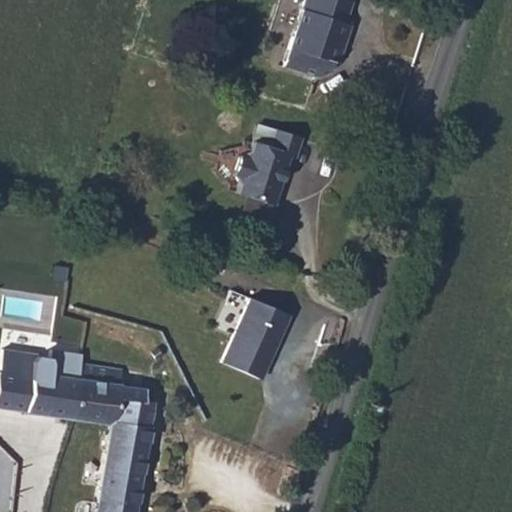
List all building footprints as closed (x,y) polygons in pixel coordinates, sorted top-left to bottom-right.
[(360,23),(366,0),(364,0),(319,0),(317,12),(322,14),(319,28),(311,33),(301,69),(337,79),(346,73),(354,45),(361,41),(366,24),(360,23)] [(303,153),(307,134),(284,127),(277,144),(261,139),(257,148),(248,152),(242,170),(249,181),(246,190),(283,202),(296,153),(303,153)] [(299,312),(258,300),(238,367),(279,379),(299,312)] [(0,407),(29,412),(39,351),(7,346),(3,368),(0,367),(0,407)] [(29,412),(79,420),(89,358),(39,351),(29,412)] [(149,395),(151,384),(126,382),(128,366),(89,358),(79,420),(114,423),(104,502),(107,504),(105,511),(139,511),(158,398),(149,395)]
